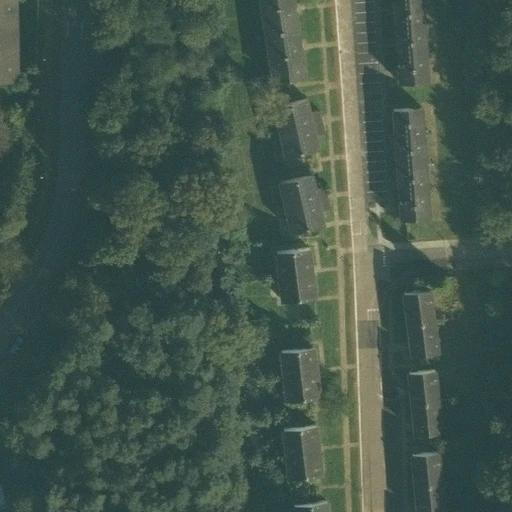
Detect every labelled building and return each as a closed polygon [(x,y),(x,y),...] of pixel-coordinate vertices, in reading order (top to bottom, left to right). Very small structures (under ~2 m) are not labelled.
[(15,0),(0,0),(0,81),(17,81),(15,0)] [(251,0),(261,84),(303,80),(295,0),(251,0)] [(430,86),(426,0),(383,0),(387,87),(430,86)] [(275,162),(318,152),(306,102),(264,111),(275,162)] [(429,222),(425,110),(385,112),(390,224),(429,222)] [(281,238),(322,229),(312,178),(270,186),(281,238)] [(316,303),(309,251),(268,256),(275,308),(316,303)] [(423,284),(392,289),(401,354),(433,349),(423,284)] [(274,397),(310,396),(308,344),(272,346),(274,397)] [(436,431),(434,366),(401,367),(403,432),(436,431)] [(311,422),(275,424),(277,476),(314,474),(311,422)] [(437,511),(435,448),(403,449),(405,511),(437,511)] [(297,511),(322,511),(323,502),(298,501),(297,511)]
